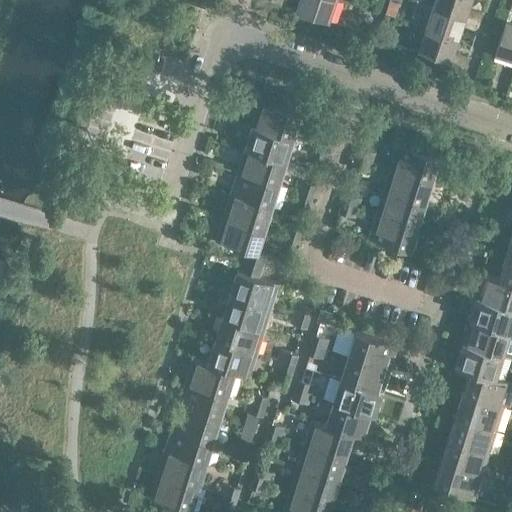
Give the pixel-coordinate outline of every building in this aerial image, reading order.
[(298,0),(296,9),(295,10),(328,21),(335,0),(298,0)] [(399,2),(392,0),(388,0),(385,12),(395,15),(399,2)] [(470,0),(433,0),(432,5),(480,21),(482,12),(468,8),(470,0)] [(480,21),(432,5),(425,27),(458,38),(462,24),(477,29),(480,21)] [(511,22),(505,20),(495,52),(511,57),(511,22)] [(458,38),(425,27),(417,50),(464,65),(467,56),(453,51),(458,38)] [(183,61),(165,55),(157,78),(175,84),(183,61)] [(135,86),(107,78),(103,90),(131,99),(135,86)] [(300,113),(258,100),(251,124),(292,136),(300,113)] [(128,110),(99,102),(95,115),(124,123),(128,110)] [(180,116),(152,107),(148,120),(176,129),(180,116)] [(292,136),(251,124),(244,147),(285,160),(292,136)] [(120,135),(92,126),(88,139),(116,147),(120,135)] [(174,135),(146,126),(142,139),(170,148),(174,135)] [(314,133),(311,143),(328,149),(332,138),(314,133)] [(328,149),(311,143),(308,152),(325,157),(328,149)] [(398,144),(391,167),(432,180),(439,157),(398,144)] [(168,155),(140,146),(136,159),(164,167),(168,155)] [(285,160),(244,147),(237,171),(278,183),(285,160)] [(359,147),(356,156),(374,162),(377,152),(359,147)] [(113,159),(84,150),(80,163),(109,171),(113,159)] [(374,162),(356,156),(353,166),(371,171),(374,162)] [(162,174),(134,165),(130,178),(158,187),(162,174)] [(391,167),(383,190),(425,204),(432,180),(391,167)] [(278,183),(237,171),(229,194),(271,206),(278,183)] [(300,178),(297,187),(314,193),(317,184),(300,178)] [(314,193),(297,187),(294,197),(311,203),(314,193)] [(383,190),(376,214),(417,227),(425,204),(383,190)] [(345,192),(342,202),(360,208),(363,198),(345,192)] [(271,206),(229,194),(222,217),(264,229),(271,206)] [(360,208),(342,202),(339,211),(357,217),(360,208)] [(376,214),(369,238),(410,251),(417,227),(376,214)] [(264,229),(222,217),(215,241),(241,249),(257,252),(264,229)] [(285,224),(282,233),(300,239),(303,229),(285,224)] [(300,239),(282,233),(279,243),(297,249),(300,239)] [(257,252),(241,249),(237,260),(260,266),(264,255),(257,252)] [(511,256),(504,255),(498,276),(498,277),(511,281),(511,256)] [(260,266),(237,260),(234,271),(257,277),(260,266)] [(483,271),(475,296),(511,307),(511,281),(498,277),(498,276),(483,271)] [(257,277),(236,272),(229,295),(269,307),(277,283),(257,277)] [(269,307),(229,295),(222,317),(262,330),(269,307)] [(511,307),(475,296),(469,318),(510,331),(511,325),(511,307)] [(296,303),(293,312),(310,318),(313,308),(296,303)] [(321,308),(320,310),(318,319),(329,322),(332,311),(321,308)] [(310,318),(293,312),(290,321),(307,327),(310,318)] [(222,317),(215,340),(255,353),(262,330),(222,317)] [(469,318),(461,342),(503,355),(503,354),(511,356),(511,331),(510,331),(469,318)] [(355,331),(348,355),(389,367),(396,344),(355,331)] [(312,332),(308,342),(328,348),(331,338),(312,332)] [(255,353),(215,340),(208,363),(234,371),(233,374),(247,378),(255,353)] [(328,348),(308,342),(305,352),(324,358),(328,348)] [(461,342),(454,367),(469,371),(469,370),(495,378),(496,377),(503,355),(461,342)] [(279,349),(276,358),(296,364),(299,354),(279,349)] [(348,355),(341,378),(382,390),(389,367),(348,355)] [(296,364),(276,358),(274,367),(293,373),(296,364)] [(233,374),(234,371),(193,359),(186,381),(186,382),(227,394),(233,374)] [(469,370),(469,371),(462,394),(503,406),(511,382),(496,377),(495,378),(469,370)] [(341,378),(334,401),(375,414),(382,390),(341,378)] [(297,379),(294,389),(313,394),(316,384),(297,379)] [(227,394),(186,382),(179,405),(219,418),(220,417),(227,394)] [(313,394),(294,389),(291,398),(310,404),(313,394)] [(250,390),(247,401),(266,407),(269,396),(250,390)] [(462,394),(455,417),(496,429),(503,406),(462,394)] [(266,407),(247,401),(244,410),(263,416),(266,407)] [(334,401),(326,425),(353,433),(353,434),(367,439),(375,414),(334,401)] [(219,418),(179,405),(172,428),(212,441),(219,418)] [(455,417),(448,439),(489,452),(496,429),(455,417)] [(268,421),(265,431),(284,436),(287,427),(268,421)] [(312,421),(305,443),(346,455),(353,433),(326,425),(312,421)] [(172,428),(165,451),(164,452),(205,464),(212,441),(172,428)] [(284,436),(265,431),(262,440),(281,446),(284,436)] [(236,436),(233,444),(253,450),(255,442),(236,436)] [(448,439),(441,463),(482,476),(489,452),(448,439)] [(305,443),(298,466),(339,479),(346,455),(305,443)] [(233,444),(230,455),(249,461),(253,450),(233,444)] [(205,464),(164,452),(158,474),(198,487),(205,464)] [(482,476),(441,463),(434,486),(475,498),(482,476)] [(298,466),(291,489),(332,502),(339,479),(298,466)] [(255,467),(252,477),(270,483),(273,472),(255,467)] [(198,487),(158,474),(150,499),(191,511),(198,487)] [(270,483),(252,477),(249,486),(267,492),(270,483)] [(223,482),(219,493),(237,499),(241,487),(223,482)] [(291,489),(284,511),(328,511),(332,502),(291,489)] [(237,499),(219,493),(217,501),(235,507),(237,499)] [(511,498),(501,495),(497,505),(511,509),(511,498)] [(0,511),(10,511),(12,507),(0,502),(0,511)]
